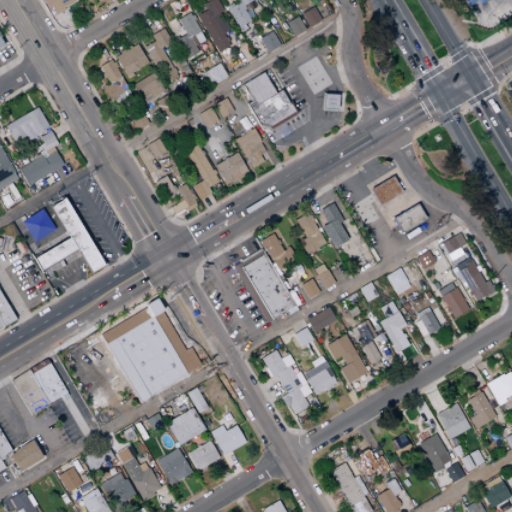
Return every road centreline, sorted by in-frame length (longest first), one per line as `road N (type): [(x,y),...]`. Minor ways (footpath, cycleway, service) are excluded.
road 1 (residential): [(511,327),(201,511)]
road 2 (residential): [(341,0),(357,74),(386,131),(430,193),(467,213),(511,284)]
road 3 (tertiary): [(13,0),(167,262)]
road 4 (residential): [(167,262),(317,511)]
road 5 (residential): [(156,0),(0,92)]
road 6 (primary): [(439,100),(511,223)]
road 7 (secondary): [(113,295),(0,363)]
road 8 (secondary): [(335,162),(230,225)]
